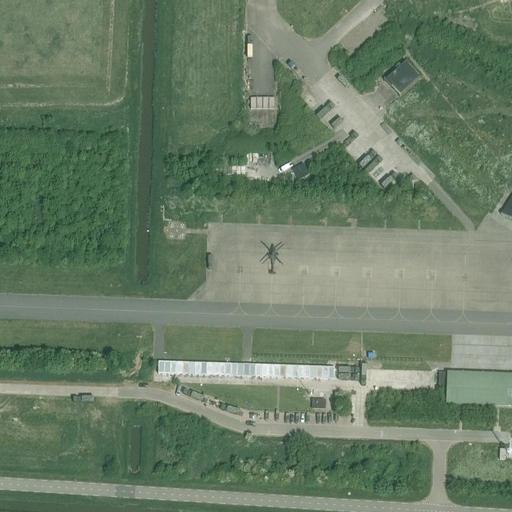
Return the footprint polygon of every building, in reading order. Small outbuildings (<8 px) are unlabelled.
[(384,82),(398,96),(399,98),(400,97),(400,96),(420,78),(405,62),(400,67),(393,73),(386,80),(385,80),(384,81),(384,82)] [(303,164),(298,167),(304,178),(309,175),(303,164)] [(292,171),(299,182),(304,179),(297,168),(292,171)] [(511,196),(500,215),(511,222),(511,196)] [(307,385),(351,387),(355,387),(356,369),(261,365),(261,366),(260,377),(308,379),(307,385)] [(511,375),(450,374),(447,373),(446,404),(511,406),(511,375)]
